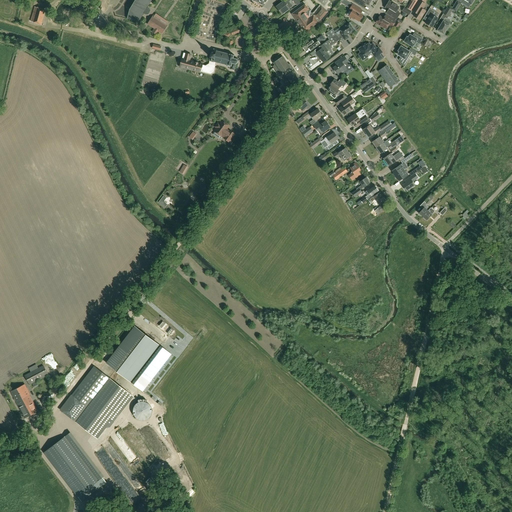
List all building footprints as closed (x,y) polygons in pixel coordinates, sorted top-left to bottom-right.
[(127,19),(139,21),(144,13),(148,14),(151,10),(148,6),(151,0),(135,0),(130,9),(127,19)] [(284,0),(284,1),(276,6),(282,14),(292,6),(290,3),(289,1),(290,0),(284,0)] [(340,0),(339,2),(350,8),(349,10),(352,11),(349,16),(354,19),(355,19),(359,21),(361,19),(362,19),(363,17),(363,16),(363,15),(360,13),(362,10),(353,4),(352,5),(344,0),(340,0)] [(414,16),(420,20),(425,11),(422,9),(425,4),(423,3),(424,0),(419,0),(415,6),(413,11),(416,13),(414,16)] [(462,1),(467,4),(469,6),(470,4),(471,4),(473,0),(457,0),(451,9),(455,12),(462,1)] [(399,7),(389,1),(385,7),(389,10),(387,13),(396,19),(400,13),(396,11),(399,7)] [(320,20),(328,11),(319,5),(314,12),(312,13),(305,4),(292,14),(305,32),(318,22),(320,20)] [(411,11),(405,7),(402,11),(409,16),(411,11)] [(455,12),(452,10),(447,7),(443,14),(448,17),(451,12),(454,14),(455,12)] [(425,23),(432,27),(438,18),(433,15),(435,12),(430,8),(426,14),(430,16),(425,23)] [(44,12),(34,9),(31,21),(41,24),(44,12)] [(380,16),(376,22),(380,25),(380,26),(382,27),(383,27),(386,29),(388,25),(392,27),(396,21),(386,15),(384,18),(380,16)] [(162,34),(167,25),(153,16),(147,24),(154,29),(152,32),(156,35),(159,32),(162,34)] [(444,34),(450,25),(446,22),(447,19),(445,18),(444,21),(443,21),(437,30),(438,30),(437,31),(441,33),(441,32),(444,34)] [(346,24),(340,28),(335,32),(337,35),(340,33),(345,40),(349,37),(347,35),(352,31),(351,31),(354,29),(349,23),(346,25),(346,24)] [(335,32),(332,29),(329,32),(333,37),(334,39),(338,36),(337,35),(335,32)] [(419,44),(420,42),(423,39),(414,33),(412,36),(410,34),(408,37),(407,37),(406,38),(405,37),(404,40),(405,40),(404,41),(413,47),(415,42),(419,44)] [(323,34),(316,39),(316,38),(312,41),(310,37),(305,41),(304,41),(302,42),(302,43),(301,44),(305,50),(308,47),(310,50),(319,44),(319,43),(326,38),(323,34)] [(319,46),(321,49),(316,53),(323,62),(330,57),(326,52),(332,47),(327,41),(319,46)] [(366,45),(366,44),(359,49),(361,53),(359,54),(363,60),(372,53),(375,57),(382,52),(379,47),(377,49),(373,44),(371,46),(369,43),(366,45)] [(417,52),(411,48),(409,51),(401,46),(400,47),(398,49),(399,50),(398,51),(399,51),(397,54),(401,57),(399,59),(403,62),(402,63),(404,67),(407,62),(404,60),(410,52),(415,55),(417,52)] [(209,62),(210,62),(209,65),(206,66),(202,65),(200,71),(210,74),(213,72),(216,64),(215,64),(216,62),(218,63),(217,63),(218,63),(220,63),(220,64),(220,63),(222,64),(222,65),(223,65),(223,64),(228,65),(227,67),(230,67),(229,69),(234,70),(235,65),(236,65),(236,64),(237,64),(238,64),(237,63),(238,62),(238,61),(237,60),(237,59),(233,59),(234,56),(234,55),(234,56),(230,55),(230,54),(229,54),(225,53),(226,53),(225,53),(221,52),(217,51),(217,50),(214,49),(213,52),(212,52),(212,53),(210,58),(211,58),(209,62)] [(200,72),(200,71),(202,65),(203,64),(189,60),(191,55),(184,53),(180,67),(200,72)] [(335,63),(337,66),(334,68),(338,75),(343,71),(344,72),(347,70),(349,70),(350,70),(351,69),(352,68),(352,66),(351,65),(350,64),(348,64),(347,62),(348,61),(344,56),(335,63)] [(283,57),(274,63),(275,65),(274,66),(274,67),(274,68),(280,78),(285,84),(278,89),(282,95),(292,88),(291,86),(300,79),(290,64),(288,65),(283,57)] [(383,76),(391,70),(387,65),(379,71),(383,76)] [(368,70),(365,72),(370,79),(375,86),(378,84),(373,77),(374,76),(371,72),(370,73),(368,70)] [(395,76),(391,70),(383,76),(386,82),(395,76)] [(395,76),(386,82),(390,87),(399,81),(395,76)] [(334,79),(330,84),(331,85),(338,89),(340,87),(341,88),(343,88),(346,83),(341,80),(339,83),(334,79)] [(370,79),(365,82),(370,90),(375,86),(370,79)] [(366,93),(370,90),(365,82),(360,86),(366,93)] [(335,99),(337,95),(336,94),(339,90),(338,89),(331,85),(330,87),(329,87),(327,88),(328,90),(331,93),(330,95),(335,99)] [(344,95),(343,96),(335,101),(337,105),(345,99),(348,97),(344,95)] [(341,103),(343,106),(340,108),(344,115),(353,109),(350,104),(354,101),(351,96),(341,103)] [(311,107),(304,99),(299,104),(297,102),(292,106),(296,110),(299,107),(303,111),(306,107),(308,109),(311,107)] [(311,114),(314,118),(314,119),(310,122),(312,125),(318,121),(317,120),(320,117),(320,116),(322,115),(320,112),(320,111),(319,109),(318,109),(311,114)] [(296,121),(298,124),(300,122),(310,114),(308,111),(296,121)] [(356,127),(362,123),(368,118),(365,114),(359,119),(356,113),(347,119),(352,126),(354,124),(356,127)] [(214,131),(215,131),(213,134),(219,139),(221,136),(222,136),(224,137),(223,138),(229,142),(235,134),(229,130),(227,133),(226,132),(226,131),(226,130),(229,126),(222,121),(219,124),(218,123),(215,127),(216,128),(214,131)] [(324,131),(330,127),(326,121),(322,124),(321,122),(315,127),(317,130),(320,128),(320,129),(319,130),(321,134),(325,132),(324,131)] [(381,130),(382,131),(389,126),(386,122),(379,127),(381,130)] [(375,134),(381,130),(379,127),(378,126),(374,130),(372,127),(371,128),(369,125),(363,129),(368,137),(374,133),(375,134)] [(304,136),(307,135),(313,131),(310,126),(304,131),(302,133),(304,136)] [(382,132),(379,134),(381,137),(379,138),(379,137),(372,142),(376,147),(383,142),(384,142),(382,139),(383,138),(382,137),(385,135),(390,131),(388,127),(382,131),(382,132)] [(331,143),(338,138),(334,133),(330,135),(330,134),(323,139),(326,142),(329,139),(331,143)] [(315,147),(321,142),(318,138),(312,143),(315,147)] [(383,142),(376,147),(380,153),(387,149),(386,148),(388,147),(390,149),(390,150),(394,146),(395,147),(398,145),(398,144),(402,142),(400,140),(396,142),(395,141),(388,146),(387,145),(384,142),(383,142)] [(344,160),(351,156),(345,148),(340,152),(340,151),(334,155),(336,158),(340,155),(344,160)] [(330,156),(328,152),(319,158),(323,165),(328,162),(326,159),(330,156)] [(389,166),(403,156),(400,152),(393,157),(391,153),(384,158),(389,166)] [(403,164),(413,157),(411,154),(401,161),(403,164)] [(419,166),(421,169),(426,165),(422,160),(418,163),(420,166),(419,166)] [(359,171),(361,170),(356,164),(350,168),(353,172),(348,175),(352,181),(361,175),(359,171)] [(188,167),(184,165),(180,172),(184,175),(188,167)] [(393,174),(395,176),(402,171),(401,168),(402,167),(401,165),(392,170),(394,172),(393,173),(393,174)] [(335,173),(333,171),(329,174),(331,177),(335,174),(337,173),(336,173),(343,168),(342,166),(335,171),(335,173)] [(411,176),(415,173),(421,169),(419,166),(409,173),(411,176)] [(340,177),(348,172),(344,167),(343,168),(336,173),(337,173),(340,177)] [(402,171),(395,176),(397,179),(398,179),(400,181),(408,175),(404,169),(402,171)] [(415,173),(411,176),(404,181),(406,183),(403,185),(407,190),(415,184),(412,181),(418,177),(415,173)] [(367,177),(366,178),(366,177),(360,182),(362,185),(356,189),(357,190),(352,193),(355,197),(362,192),(360,189),(361,188),(362,189),(370,183),(368,181),(369,180),(367,177)] [(374,194),(378,191),(376,189),(376,188),(375,186),(374,186),(367,191),(372,196),(369,198),(367,196),(360,201),(362,204),(375,194),(374,194)] [(378,204),(385,199),(380,192),(370,199),(372,202),(375,199),(378,204)] [(166,198),(163,196),(158,203),(165,207),(167,204),(165,203),(164,201),(166,198)] [(430,202),(433,198),(431,196),(428,199),(427,199),(427,198),(424,201),(428,205),(430,202)] [(378,215),(387,208),(384,204),(375,211),(378,215)] [(423,216),(428,211),(426,209),(428,207),(426,205),(419,213),(423,216)] [(431,207),(428,211),(423,216),(427,220),(435,211),(433,209),(431,207)] [(466,218),(470,213),(467,210),(462,215),(466,218)] [(48,375),(43,366),(25,376),(29,384),(48,375)] [(118,415),(133,396),(111,379),(96,398),(90,393),(83,403),(71,394),(60,409),(71,418),(96,437),(115,413),(118,415)] [(76,391),(84,398),(93,386),(85,380),(76,391)] [(37,411),(29,394),(30,394),(25,384),(11,392),(25,418),(37,411)] [(151,415),(152,413),(152,410),(151,407),(150,405),(148,403),(146,402),(143,401),(140,402),(138,403),(136,404),(134,406),(133,409),(133,412),(134,414),(135,417),(137,418),(139,420),(142,420),(145,420),(147,419),(149,417),(151,415)] [(70,432),(43,452),(63,477),(81,501),(107,483),(102,477),(104,476),(70,432)]
